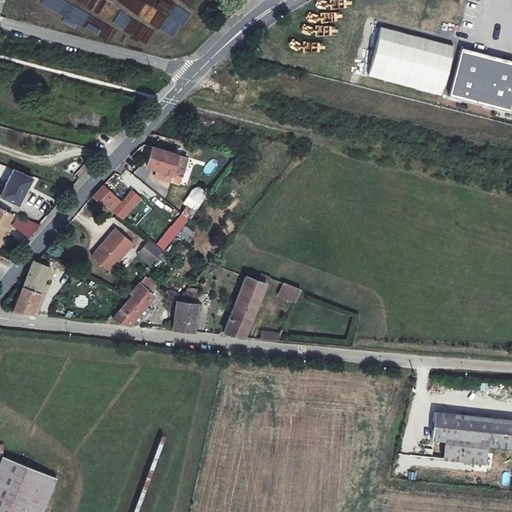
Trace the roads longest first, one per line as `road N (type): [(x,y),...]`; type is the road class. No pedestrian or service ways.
road 1 (unclassified): [(511,368),(0,317)]
road 2 (tertiary): [(278,0),(168,99),(0,286)]
